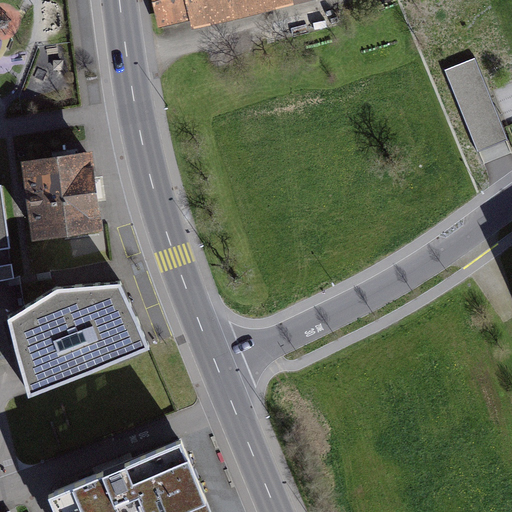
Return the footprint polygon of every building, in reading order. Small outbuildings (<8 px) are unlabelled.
[(148,0),(156,32),(292,0),(148,0)] [(450,63),(472,147),(503,139),(480,55),(450,63)] [(98,225),(86,143),(28,151),(39,234),(98,225)] [(0,181),(0,247),(9,246),(0,181)] [(14,264),(0,265),(0,277),(15,276),(14,264)] [(5,314),(28,395),(156,348),(125,277),(57,282),(5,314)] [(50,487),(59,511),(213,511),(181,434),(116,460),(50,487)]
